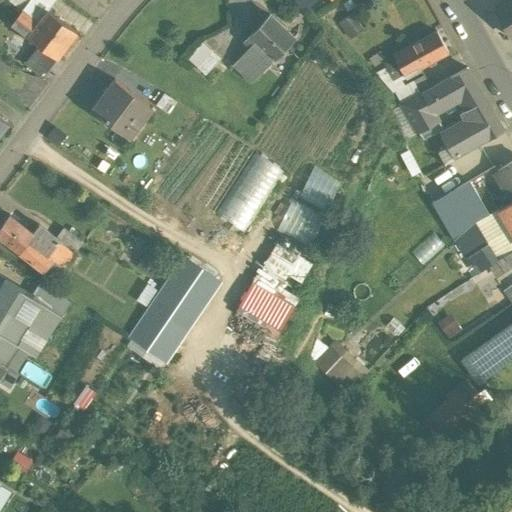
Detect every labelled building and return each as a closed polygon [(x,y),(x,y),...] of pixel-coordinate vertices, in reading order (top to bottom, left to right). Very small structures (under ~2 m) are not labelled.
[(51,8),(40,0),(30,0),(22,11),(38,23),(47,11),(48,12),(51,8)] [(294,0),(302,9),(312,0),(294,0)] [(511,2),(495,13),(510,39),(511,37),(511,2)] [(38,23),(22,11),(11,26),(57,60),(77,33),(48,12),(47,11),(38,23)] [(293,40),(268,17),(244,42),(252,51),(246,58),(242,55),(232,66),(252,84),(262,73),(257,69),(268,58),(273,62),(293,40)] [(436,32),(393,56),(400,69),(403,73),(416,66),(417,69),(447,52),(436,32)] [(212,52),(202,43),(187,59),(197,68),(212,52)] [(197,68),(205,76),(220,59),(212,52),(197,68)] [(466,68),(422,94),(433,112),(461,95),(469,109),(485,100),(466,68)] [(152,109),(114,81),(108,89),(92,112),(129,140),(152,109)] [(433,112),(422,94),(402,106),(422,140),(442,129),(433,112)] [(465,121),(442,133),(443,135),(450,146),(456,156),(503,129),(485,100),(469,109),(461,113),(465,121)] [(450,146),(443,135),(440,138),(446,148),(450,146)] [(446,148),(438,152),(444,164),(456,156),(450,146),(446,148)] [(244,231),(285,170),(257,152),(217,213),(244,231)] [(511,163),(496,173),(511,195),(511,163)] [(485,208),(468,180),(432,202),(454,241),(472,223),(497,209),(494,205),(489,208),(488,206),(485,208)] [(276,226),(306,243),(323,213),(293,196),(276,226)] [(511,200),(497,209),(511,234),(511,200)] [(33,235),(8,217),(0,227),(0,239),(19,254),(19,253),(33,235)] [(68,250),(38,228),(33,235),(19,253),(41,269),(45,264),(49,258),(53,262),(57,265),(68,250)] [(297,282),(309,262),(275,242),(263,262),(297,282)] [(511,274),(511,258),(509,255),(497,263),(507,277),(511,274)] [(218,280),(184,257),(131,336),(167,360),(218,280)] [(53,262),(49,258),(45,264),(49,267),(53,262)] [(280,328),(295,293),(251,274),(236,308),(280,328)] [(26,293),(0,276),(0,333),(19,345),(30,327),(11,316),(26,293)] [(61,296),(40,283),(31,297),(52,310),(61,296)] [(452,316),(440,325),(450,340),(463,332),(452,316)] [(511,324),(462,360),(476,378),(479,383),(502,367),(503,367),(511,360),(511,324)] [(312,368),(344,398),(368,372),(336,342),(312,368)] [(479,383),(476,378),(420,428),(435,441),(487,395),(479,383)]
